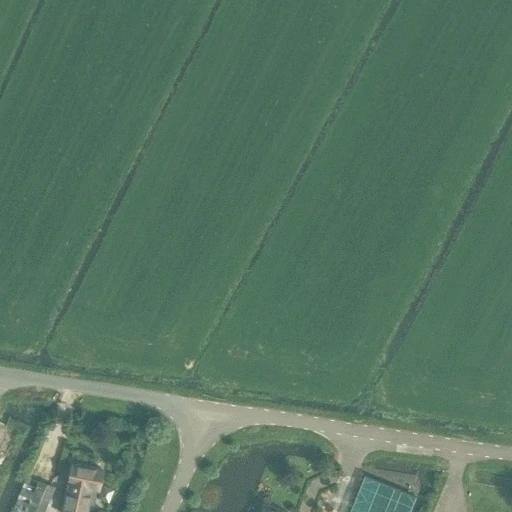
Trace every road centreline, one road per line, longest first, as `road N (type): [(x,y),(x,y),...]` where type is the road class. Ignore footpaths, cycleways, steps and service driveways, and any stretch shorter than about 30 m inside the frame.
road 1 (unclassified): [(511,451),(210,411)]
road 2 (unclassified): [(210,411),(0,376)]
